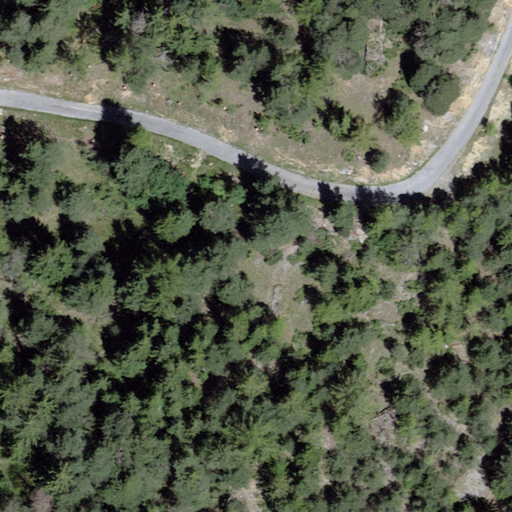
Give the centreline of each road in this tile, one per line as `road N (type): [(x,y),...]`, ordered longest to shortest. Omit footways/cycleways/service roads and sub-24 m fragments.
road 1 (track): [(0,108),(62,105),(261,173),(334,190),(411,193),(460,132),(511,12)]
road 2 (track): [(411,193),(511,84)]
